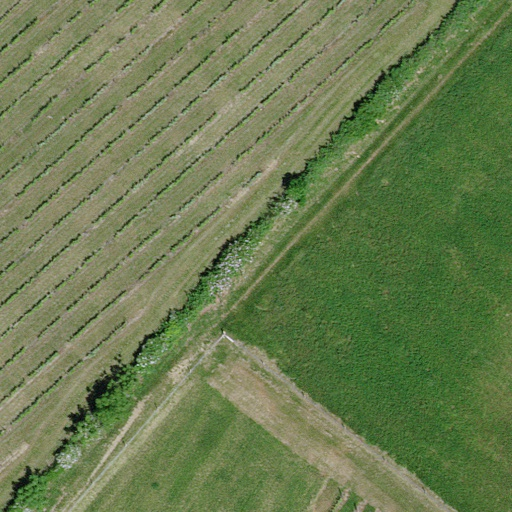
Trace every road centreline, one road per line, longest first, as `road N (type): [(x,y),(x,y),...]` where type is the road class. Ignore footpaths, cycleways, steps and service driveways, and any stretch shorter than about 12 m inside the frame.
road 1 (track): [(45,511),(154,382),(259,282),(511,2)]
road 2 (track): [(212,327),(441,511)]
